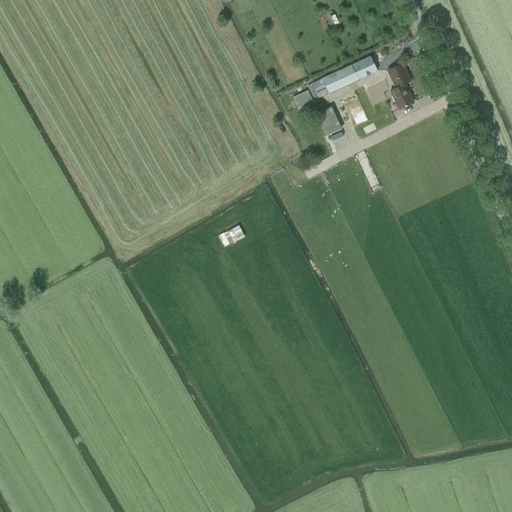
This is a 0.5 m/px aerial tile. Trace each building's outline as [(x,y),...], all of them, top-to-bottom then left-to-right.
[(328,93),(377,71),(370,56),(322,79),(328,92),(328,93)] [(413,103),(404,84),(409,81),(402,64),(387,70),(395,88),(389,90),(398,109),(413,103)] [(328,92),(322,79),(307,85),(313,98),(328,92)] [(292,97),(298,108),(313,101),(308,89),(292,97)] [(316,112),(326,135),(342,128),(332,105),(316,112)] [(238,225),(218,236),(224,246),(229,244),(244,236),(238,225)]
